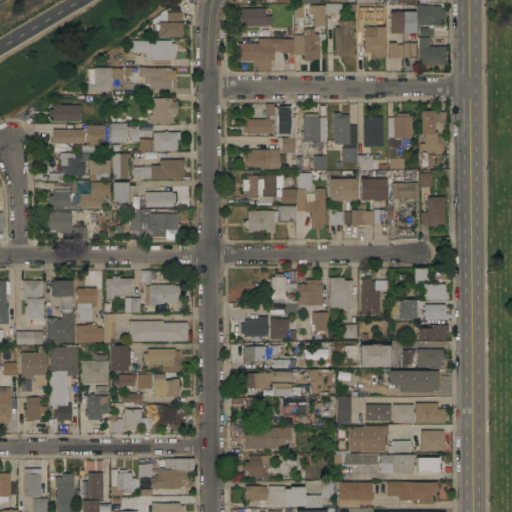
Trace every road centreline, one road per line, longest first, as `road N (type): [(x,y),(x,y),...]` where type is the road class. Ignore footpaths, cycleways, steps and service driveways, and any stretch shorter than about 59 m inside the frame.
road 1 (secondary): [(474,511),(470,0)]
road 2 (residential): [(214,0),(214,511)]
road 3 (residential): [(0,255),(421,253)]
road 4 (residential): [(211,88),(472,87)]
road 5 (residential): [(0,447),(214,446)]
